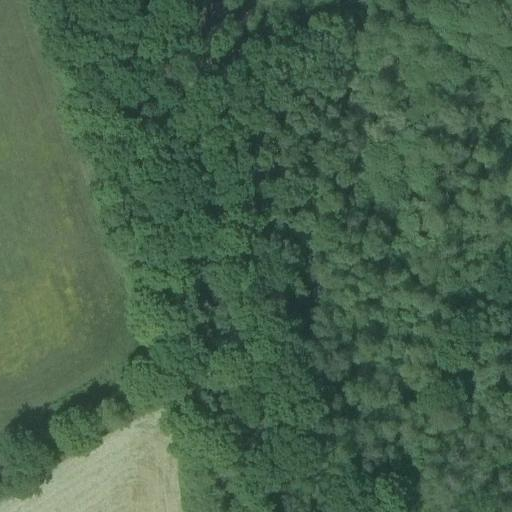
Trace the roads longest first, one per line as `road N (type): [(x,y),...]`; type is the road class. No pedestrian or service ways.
road 1 (track): [(183,349),(62,0)]
road 2 (track): [(0,458),(183,349)]
road 3 (track): [(238,511),(183,349)]
